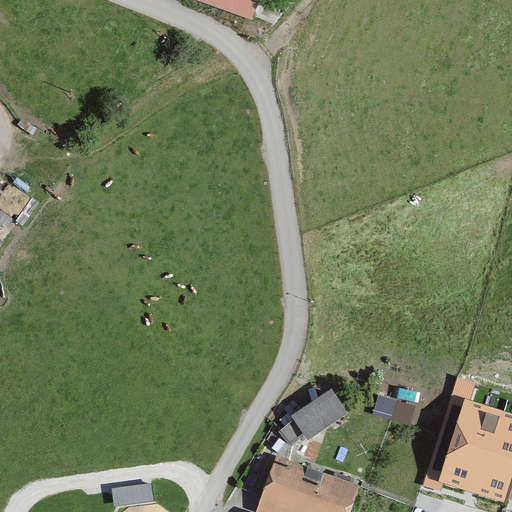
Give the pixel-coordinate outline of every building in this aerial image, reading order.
[(272,0),(200,0),(265,22),(272,0)] [(511,394),(465,380),(453,417),(471,422),(450,488),(511,507),(511,394)] [(298,418),(314,444),(355,418),(340,393),(298,418)] [(355,511),(364,490),(280,460),(261,511),(355,511)] [(115,467),(116,483),(153,482),(152,466),(115,467)] [(154,484),(115,485),(116,502),(155,500),(154,484)]
